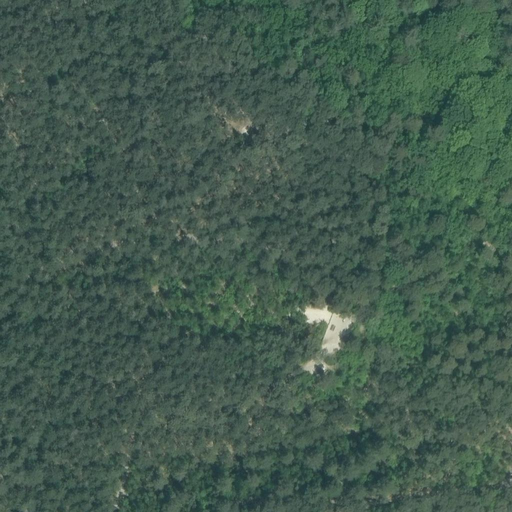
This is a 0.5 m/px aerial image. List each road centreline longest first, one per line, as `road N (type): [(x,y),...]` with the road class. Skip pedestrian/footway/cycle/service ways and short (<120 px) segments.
road 1 (unknown): [(365,511),(334,476),(302,464),(148,489),(83,511)]
road 2 (unknown): [(0,54),(122,0)]
